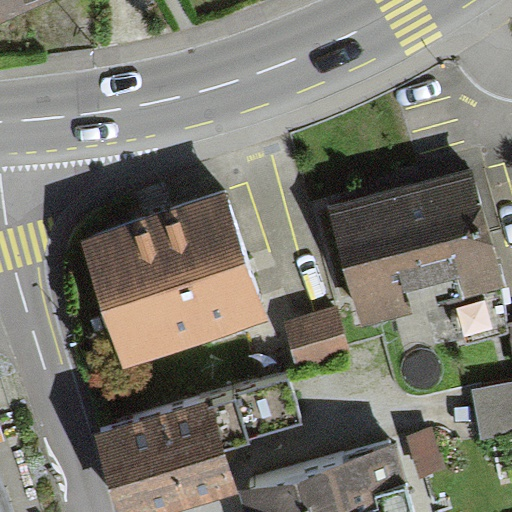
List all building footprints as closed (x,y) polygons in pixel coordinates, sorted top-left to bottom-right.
[(471,164),(326,203),(358,322),(503,283),(471,164)] [(222,195),(86,240),(127,366),(263,322),(222,195)] [(310,236),(262,239),(267,312),(314,309),(310,236)] [(338,307),(285,322),(299,372),(352,357),(338,307)] [(289,371),(94,427),(117,511),(143,511),(239,485),(226,441),(249,434),(249,430),(302,415),(289,371)] [(511,383),(472,392),(482,440),(511,434),(511,383)] [(412,511),(391,438),(238,482),(245,511),(412,511)]
